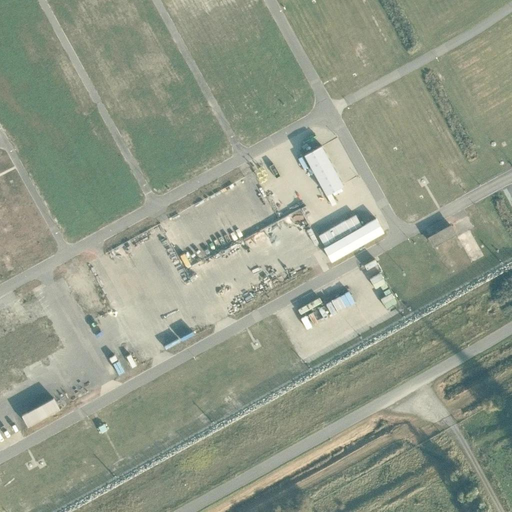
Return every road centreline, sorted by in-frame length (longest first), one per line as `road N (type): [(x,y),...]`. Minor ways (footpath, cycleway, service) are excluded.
road 1 (unclassified): [(182,511),(511,328)]
road 2 (track): [(424,377),(500,511)]
